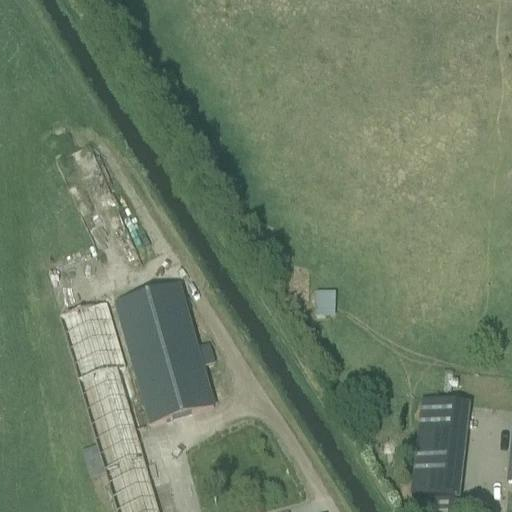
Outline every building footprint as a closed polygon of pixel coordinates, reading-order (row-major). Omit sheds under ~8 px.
[(55,162),(63,184),(97,172),(89,150),(55,162)] [(114,309),(149,431),(214,412),(190,326),(194,325),(188,301),(183,303),(179,291),(114,309)] [(313,320),(333,320),(334,294),(314,294),(313,320)] [(108,305),(57,320),(96,449),(114,511),(156,511),(125,406),(137,402),(108,305)] [(443,375),(441,396),(450,397),(450,391),(457,392),(458,383),(452,382),(453,376),(443,375)] [(434,511),(459,511),(460,505),(458,505),(469,410),(421,404),(410,499),(435,502),(434,511)]
